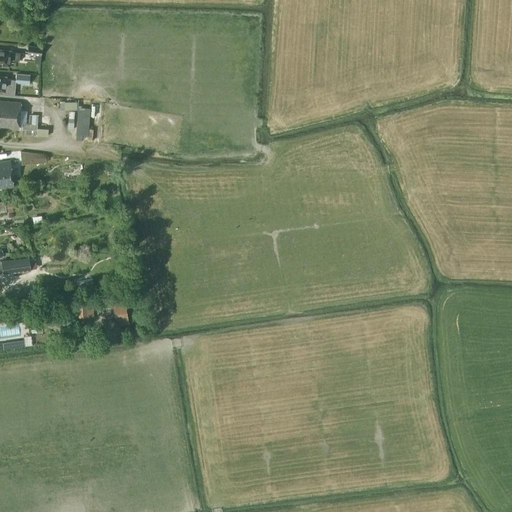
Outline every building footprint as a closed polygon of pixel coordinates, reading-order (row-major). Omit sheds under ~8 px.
[(42,46),(28,45),(27,53),(35,54),(34,62),(40,63),(42,46)] [(20,52),(0,49),(0,64),(8,65),(9,59),(19,60),(20,52)] [(28,83),(29,74),(16,73),(15,79),(15,82),(28,83)] [(15,82),(15,79),(12,79),(5,78),(5,77),(0,76),(0,90),(4,91),(3,94),(14,96),(15,82)] [(21,102),(0,100),(0,126),(19,128),(21,102)] [(79,102),(64,101),(64,109),(77,110),(76,135),(87,135),(89,108),(79,107),(79,102)] [(37,115),(29,114),(28,122),(26,122),(26,124),(22,124),(22,134),(48,136),(48,129),(37,128),(37,115)] [(46,162),(45,154),(20,151),(22,164),(32,163),(32,164),(46,162)] [(13,185),(10,160),(0,161),(0,188),(13,187),(13,185)] [(38,190),(37,182),(13,185),(14,187),(13,187),(14,193),(38,190)] [(5,203),(4,201),(0,201),(0,212),(12,211),(11,202),(5,203)] [(3,274),(30,270),(28,257),(1,260),(1,262),(0,262),(0,273),(3,273),(3,274)] [(93,279),(77,282),(78,290),(94,287),(93,279)] [(112,308),(125,306),(124,298),(111,301),(112,308)] [(78,319),(87,319),(94,318),(93,300),(86,300),(77,301),(78,319)] [(115,320),(127,317),(125,306),(112,308),(115,320)] [(0,326),(0,334),(0,337),(22,336),(22,326),(0,326)]
